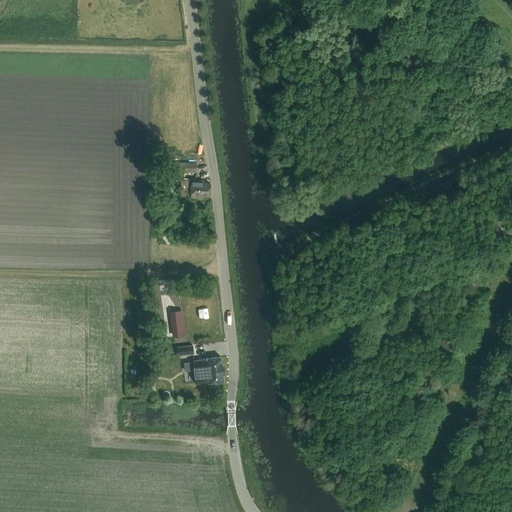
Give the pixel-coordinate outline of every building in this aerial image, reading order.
[(196,164),(174,162),(174,172),(196,173),(196,164)] [(203,198),(203,196),(210,196),(210,184),(203,184),(203,181),(190,182),(190,181),(181,181),(181,197),(190,197),(203,198)] [(187,336),(184,310),(171,311),(174,337),(187,336)] [(193,354),(193,345),(178,347),(178,356),(193,354)] [(209,384),(224,382),(223,374),(224,374),(223,365),(222,365),(221,357),(206,359),(202,359),(202,360),(193,361),(196,384),(205,383),(205,384),(209,384)]
